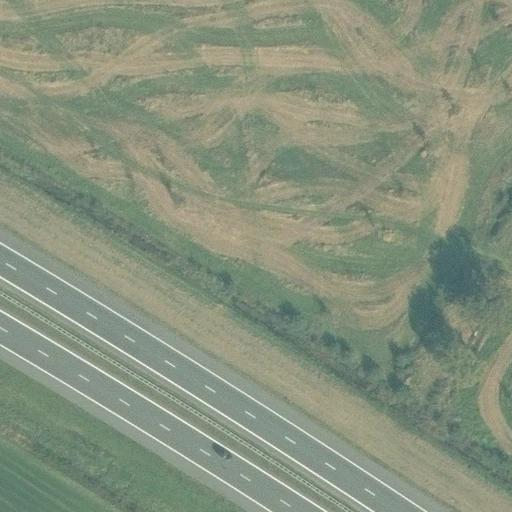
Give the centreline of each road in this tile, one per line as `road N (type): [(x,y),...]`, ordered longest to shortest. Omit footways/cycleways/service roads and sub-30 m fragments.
road 1 (motorway): [(395,511),(0,262)]
road 2 (motorway): [(0,331),(291,511)]
